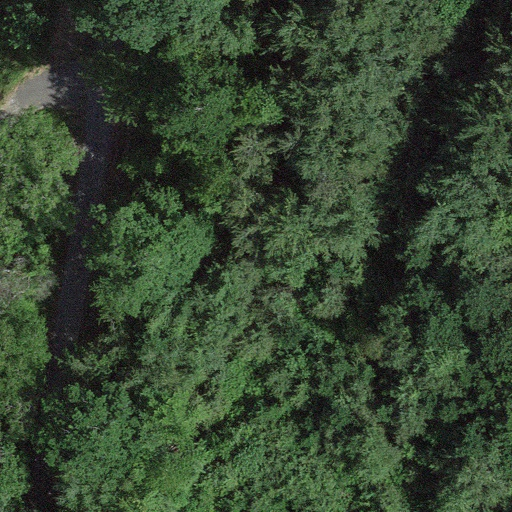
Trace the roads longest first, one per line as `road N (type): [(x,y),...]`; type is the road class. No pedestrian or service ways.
road 1 (unclassified): [(36,511),(119,0)]
road 2 (track): [(106,83),(63,84),(29,101),(0,135)]
